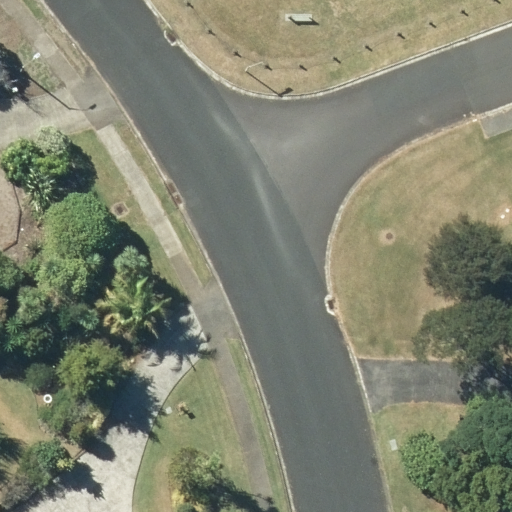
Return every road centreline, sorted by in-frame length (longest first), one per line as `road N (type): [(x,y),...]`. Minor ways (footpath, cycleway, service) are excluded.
road 1 (residential): [(327,511),(283,330),(215,179)]
road 2 (residential): [(215,179),(511,73)]
road 3 (residential): [(215,179),(87,0)]
